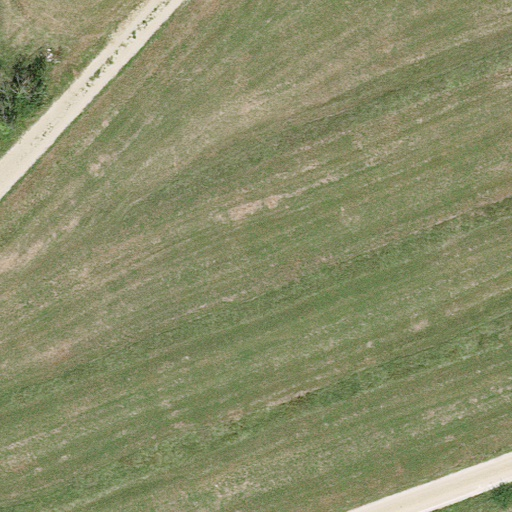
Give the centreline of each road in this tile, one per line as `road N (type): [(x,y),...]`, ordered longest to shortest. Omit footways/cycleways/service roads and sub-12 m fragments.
road 1 (track): [(0,171),(160,0)]
road 2 (track): [(386,511),(511,466)]
